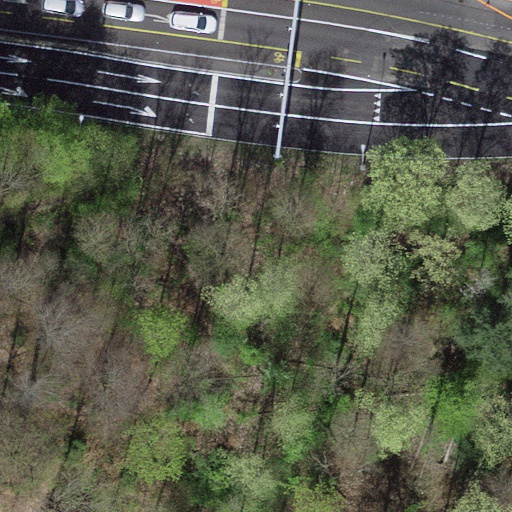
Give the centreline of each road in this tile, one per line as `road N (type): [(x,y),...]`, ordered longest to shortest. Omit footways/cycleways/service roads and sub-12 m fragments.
road 1 (motorway): [(0,76),(217,102),(484,112),(511,104)]
road 2 (secondary): [(69,0),(511,56)]
